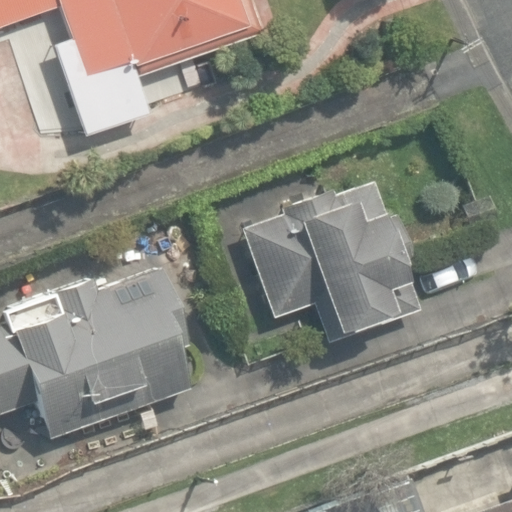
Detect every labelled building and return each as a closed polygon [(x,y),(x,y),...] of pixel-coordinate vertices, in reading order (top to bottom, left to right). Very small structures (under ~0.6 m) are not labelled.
[(0,0),(0,28),(45,13),(40,0),(0,0)] [(52,0),(66,37),(45,45),(77,135),(142,112),(130,77),(255,32),(243,0),(52,0)] [(304,303),(319,344),(413,311),(400,273),(411,269),(392,213),(380,217),(366,179),(325,193),(323,188),(276,204),(279,213),(236,228),(267,316),(304,303)] [(0,410),(29,400),(43,438),(183,387),(170,350),(182,346),(154,266),(92,289),(88,278),(0,309),(0,410)] [(511,511),(511,477),(505,480),(510,494),(459,511),(511,511)] [(314,511),(366,511),(361,495),(314,511)]
